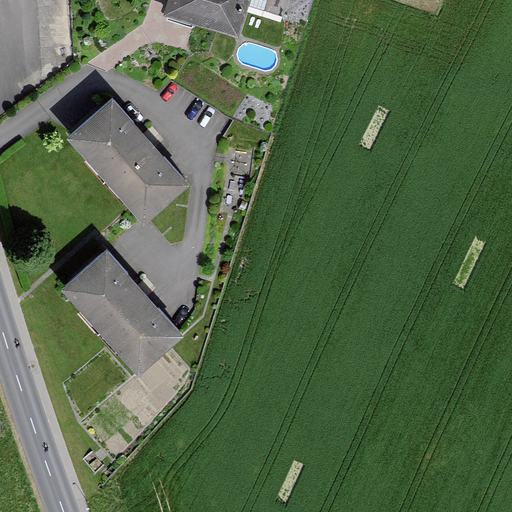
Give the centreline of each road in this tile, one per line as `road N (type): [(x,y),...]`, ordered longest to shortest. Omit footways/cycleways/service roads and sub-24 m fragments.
road 1 (residential): [(0,138),(76,82),(104,79),(207,138),(181,303)]
road 2 (secondary): [(0,308),(67,511)]
